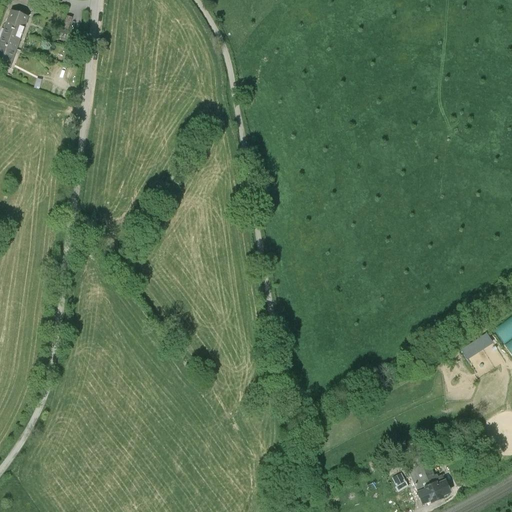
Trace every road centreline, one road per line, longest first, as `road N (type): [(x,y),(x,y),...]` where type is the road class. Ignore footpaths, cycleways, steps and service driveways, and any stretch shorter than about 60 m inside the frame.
road 1 (unclassified): [(197,0),(230,66),(291,426),(286,511)]
road 2 (unclassified): [(0,470),(47,389),(85,103)]
